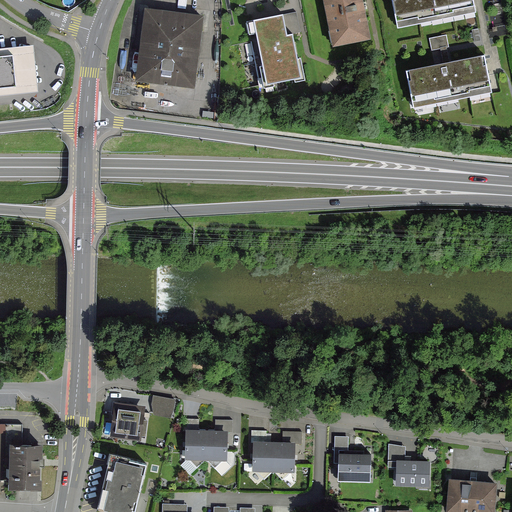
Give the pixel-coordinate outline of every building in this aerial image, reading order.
[(361,0),(325,0),(334,44),(369,37),(361,0)] [(471,0),(397,0),(401,22),(473,8),(471,0)] [(200,18),(147,12),(139,79),(193,85),(200,18)] [(251,21),(264,85),(300,77),(292,35),(287,36),(283,15),(251,21)] [(447,37),(431,39),(433,52),(449,49),(447,37)] [(0,88),(16,87),(13,56),(0,57),(0,88)] [(480,58),(408,72),(414,103),(486,89),(480,58)] [(155,395),(152,414),(173,418),(177,400),(155,395)] [(143,409),(117,405),(113,434),(138,438),(143,409)] [(207,433),(188,432),(187,458),(206,459),(207,433)] [(226,433),(207,433),(206,459),(225,459),(226,433)] [(336,437),(336,448),(349,449),(349,437),(336,437)] [(274,444),(255,444),(254,470),(274,471),(274,444)] [(294,445),(274,444),(274,471),(293,472),(294,445)] [(40,448),(11,448),(11,489),(39,489),(40,448)] [(134,511),(146,462),(111,454),(98,510),(104,511),(134,511)] [(370,456),(340,455),(339,479),(369,480),(370,456)] [(429,463),(397,462),(396,484),(428,485),(429,463)] [(492,511),(495,487),(451,482),(448,510),(466,511),(492,511)]
